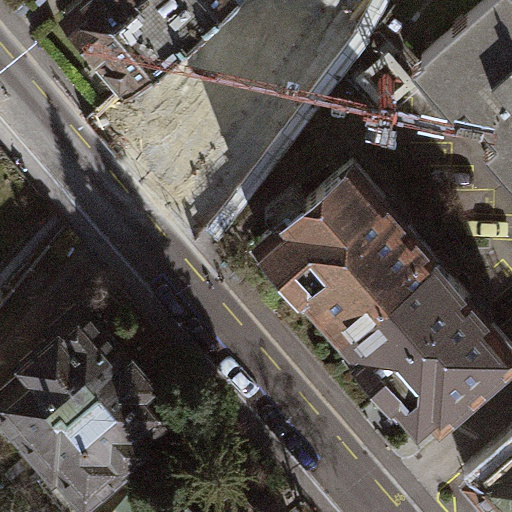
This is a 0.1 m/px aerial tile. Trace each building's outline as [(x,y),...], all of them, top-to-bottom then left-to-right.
[(59,0),(57,3),(126,82),(220,0),(59,0)] [(256,0),(220,0),(126,82),(193,158),(228,127),(307,58),(256,0)] [(478,117),(511,154),(511,0),(482,0),(425,49),(478,117)] [(419,424),(508,349),(438,267),(344,156),(255,231),(419,424)] [(69,412),(130,358),(80,302),(16,357),(23,365),(0,385),(0,408),(23,435),(60,402),(69,412)] [(172,406),(130,358),(69,412),(60,402),(23,435),(50,467),(39,477),(69,510),(144,444),(137,436),(172,406)] [(462,478),(490,511),(511,511),(511,436),(500,446),(462,478)] [(261,511),(234,481),(198,511),(197,511),(186,500),(172,511),(261,511)]
